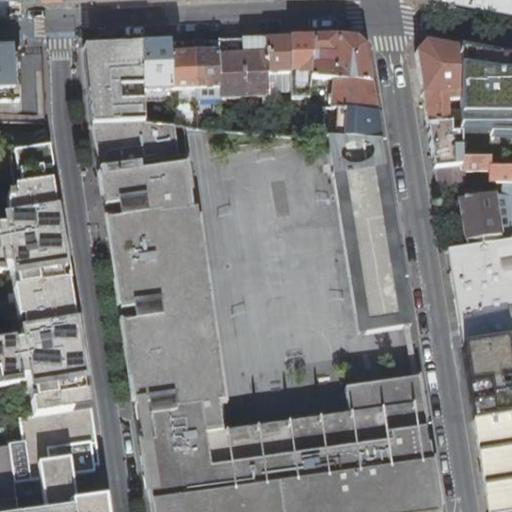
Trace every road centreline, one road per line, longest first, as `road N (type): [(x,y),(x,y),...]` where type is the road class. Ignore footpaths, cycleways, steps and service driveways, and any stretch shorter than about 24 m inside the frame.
road 1 (residential): [(464,511),(375,9)]
road 2 (residential): [(121,511),(61,143),(55,26)]
road 3 (residential): [(375,9),(55,26)]
road 4 (residential): [(511,36),(375,9)]
